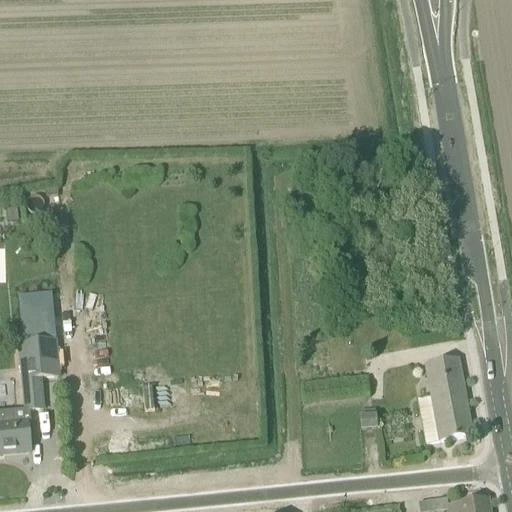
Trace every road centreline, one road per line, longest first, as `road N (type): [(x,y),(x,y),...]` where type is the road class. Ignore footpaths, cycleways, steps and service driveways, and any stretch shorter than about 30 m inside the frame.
road 1 (unclassified): [(0,509),(329,492),(511,473)]
road 2 (secondary): [(511,458),(431,0)]
